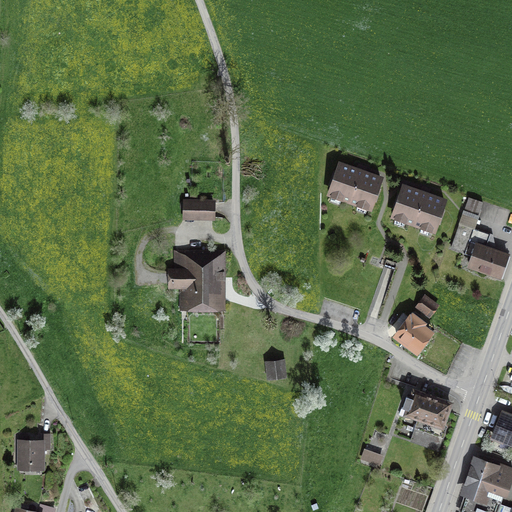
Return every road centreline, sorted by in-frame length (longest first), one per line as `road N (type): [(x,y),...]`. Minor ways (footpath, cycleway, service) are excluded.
road 1 (unclassified): [(479,395),(257,290),(237,241),(227,81),(199,0)]
road 2 (unclassified): [(88,456),(0,311)]
road 3 (secondary): [(479,395),(438,511)]
